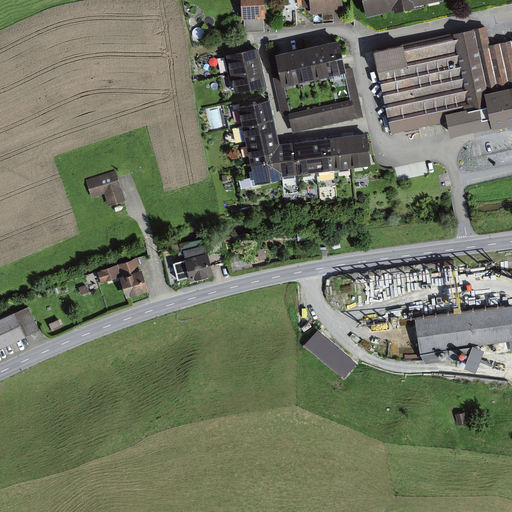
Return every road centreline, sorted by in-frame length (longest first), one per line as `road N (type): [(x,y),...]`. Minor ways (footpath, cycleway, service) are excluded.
road 1 (tertiary): [(0,373),(84,335),(233,287),(468,247)]
road 2 (residential): [(376,126),(286,133),(260,37),(342,30),(357,46)]
road 3 (residential): [(357,46),(511,14)]
road 4 (track): [(127,175),(169,305)]
